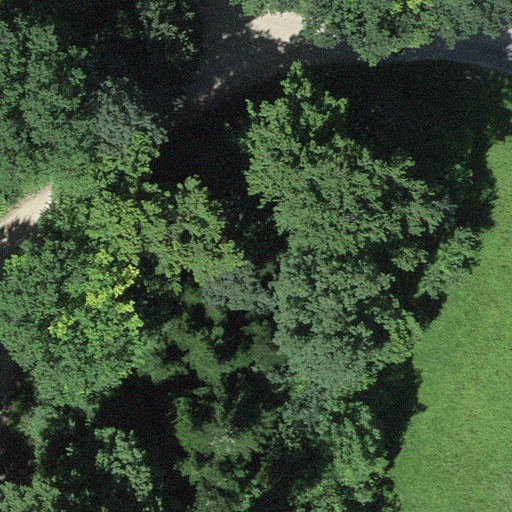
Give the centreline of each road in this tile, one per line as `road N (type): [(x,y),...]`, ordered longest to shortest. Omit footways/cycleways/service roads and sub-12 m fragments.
road 1 (track): [(0,360),(19,228),(153,123),(313,16)]
road 2 (track): [(262,0),(313,16),(460,38)]
